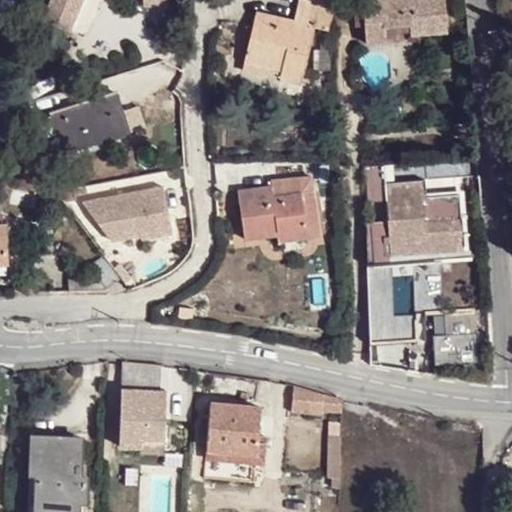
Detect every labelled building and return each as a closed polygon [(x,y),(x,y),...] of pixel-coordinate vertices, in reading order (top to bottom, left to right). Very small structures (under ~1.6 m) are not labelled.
[(52,0),(45,17),(74,31),(87,0),(142,0),(143,11),(168,10),(168,0),(52,0)] [(281,70),(279,79),(300,85),(316,27),(327,30),(333,8),(303,0),(299,0),(294,21),(257,12),(243,60),(281,70)] [(413,35),(446,33),(442,0),(361,0),(365,44),(387,42),(386,26),(412,24),(413,35)] [(50,60),(61,62),(62,49),(51,48),(50,60)] [(241,70),(279,79),(281,70),(243,60),(241,70)] [(65,153),(128,132),(115,92),(52,113),(65,153)] [(424,179),(384,183),(389,242),(411,241),(413,253),(462,249),(461,207),(423,210),(423,197),(425,197),(424,179)] [(291,213),(316,211),(314,189),(284,193),(273,195),(272,189),(272,185),(237,189),(244,240),(277,236),(293,234),(291,213)] [(159,189),(82,204),(116,243),(168,233),(159,189)] [(319,238),(316,211),(291,213),(293,234),(277,236),(278,242),(319,238)] [(6,226),(2,226),(0,226),(0,278),(9,278),(6,226)] [(390,255),(413,253),(411,241),(389,242),(390,255)] [(69,291),(106,290),(120,279),(103,255),(90,266),(96,275),(69,277),(69,291)] [(491,340),(489,306),(457,309),(460,342),(491,340)] [(154,364),(122,362),(118,448),(139,450),(139,453),(162,455),(165,391),(153,390),(154,364)] [(322,412),(341,413),(341,398),(293,385),(292,413),(322,415),(322,412)] [(257,443),(264,444),(265,437),(258,436),(261,407),(211,403),(209,416),(208,431),(206,450),(256,455),(257,443)] [(200,431),(208,431),(209,416),(202,415),(200,431)] [(76,511),(77,500),(84,501),(86,482),(78,482),(80,439),(32,437),(30,473),(38,474),(35,511),(76,511)] [(332,485),(339,485),(340,437),(328,437),(326,477),(333,477),(332,485)] [(262,466),(264,444),(257,443),(256,455),(206,450),(206,460),(262,466)] [(83,511),(84,501),(77,500),(76,511),(35,511),(38,474),(30,473),(28,511),(83,511)]
